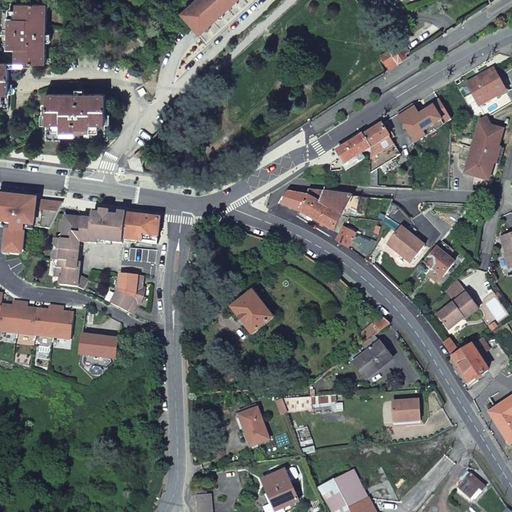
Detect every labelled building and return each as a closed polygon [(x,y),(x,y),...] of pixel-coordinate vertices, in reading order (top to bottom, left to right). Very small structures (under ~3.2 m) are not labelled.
[(197,0),(181,15),(209,45),(257,0),(197,0)] [(9,63),(16,63),(47,63),(47,4),(1,4),(0,49),(0,63),(9,63)] [(388,50),(397,65),(406,58),(404,54),(408,51),(401,41),(388,49),(388,50)] [(378,57),(388,71),(397,65),(388,50),(378,57)] [(9,63),(0,63),(0,62),(0,108),(8,109),(9,63)] [(493,69),(467,84),(480,106),(506,91),(493,69)] [(143,88),(138,91),(141,96),(146,93),(143,88)] [(105,94),(52,93),(47,93),(46,105),(41,105),(41,116),(47,116),(46,140),(105,140),(105,139),(105,94)] [(443,124),(451,119),(440,100),(432,105),(433,108),(415,119),(423,131),(441,121),(443,124)] [(472,148),(496,155),(504,130),(479,122),(472,148)] [(372,148),(390,137),(382,124),(364,135),(372,148)] [(345,164),(372,148),(364,135),(337,151),(345,164)] [(372,148),(371,172),(401,155),(390,137),(372,148)] [(413,145),(413,164),(420,164),(421,146),(413,145)] [(464,174),(489,181),(496,155),(472,148),(464,174)] [(141,149),(136,153),(140,157),(145,153),(141,149)] [(299,211),(321,223),(330,206),(322,202),(325,192),(309,190),(307,196),(299,211)] [(280,204),(299,211),(307,196),(287,192),(280,204)] [(322,202),(330,206),(343,214),(347,206),(352,196),(325,192),(322,202)] [(0,223),(13,225),(13,232),(8,232),(6,254),(19,256),(24,252),(26,234),(25,234),(26,227),(48,229),(61,203),(50,202),(18,198),(0,195),(0,223)] [(352,196),(347,206),(357,211),(361,197),(352,196)] [(330,206),(321,223),(334,231),(343,214),(330,206)] [(125,244),(129,214),(119,213),(119,217),(110,217),(109,215),(108,214),(107,212),(106,212),(104,212),(102,213),(101,214),(100,216),(93,215),(93,221),(65,218),(62,241),(55,240),(54,247),(58,250),(54,253),(53,261),(59,261),(58,267),(55,267),(54,277),(60,278),(60,284),(80,287),(85,290),(91,280),(81,275),(75,274),(75,269),(79,270),(82,242),(99,244),(100,241),(125,244)] [(159,244),(162,219),(129,214),(125,244),(125,247),(133,248),(133,241),(159,244)] [(398,251),(396,253),(411,265),(426,246),(402,226),(388,243),(398,251)] [(344,227),(336,239),(348,246),(349,247),(359,233),(344,227)] [(511,236),(503,240),(511,268),(511,267),(511,236)] [(387,245),(396,253),(398,251),(388,243),(387,245)] [(437,247),(423,263),(432,270),(434,269),(443,277),(455,263),(437,247)] [(112,303),(133,314),(136,306),(133,305),(135,302),(140,305),(145,297),(146,288),(141,288),(142,285),(144,285),(145,276),(122,274),(120,289),(112,303)] [(448,291),(451,295),(463,286),(459,281),(448,291)] [(480,309),(468,293),(463,286),(451,295),(456,301),(438,315),(449,329),(464,318),(465,320),(480,309)] [(253,334),(275,318),(260,299),(262,297),(256,289),(232,308),(253,334)] [(18,334),(22,303),(14,303),(14,308),(13,311),(11,311),(8,308),(3,307),(2,321),(1,332),(18,334)] [(29,304),(22,303),(18,334),(36,336),(39,311),(34,310),(31,313),(28,312),(29,310),(29,304)] [(44,312),(39,311),(36,336),(55,338),(58,307),(50,306),(50,312),(49,315),(47,314),(44,312)] [(67,317),(64,316),(64,314),(65,308),(58,307),(55,338),(73,340),(75,315),(70,314),(67,317)] [(366,343),(391,324),(383,317),(372,325),(368,321),(356,330),(366,343)] [(81,355),(119,359),(120,339),(83,334),(81,351),(81,355)] [(442,340),(453,357),(460,353),(449,337),(442,340)] [(473,345),(480,356),(491,349),(484,338),(473,345)] [(384,352),(386,351),(380,343),(354,362),(365,377),(381,364),(383,366),(390,361),(384,352)] [(460,353),(453,357),(470,382),(489,370),(480,356),(473,345),(460,353)] [(392,359),(386,351),(384,352),(390,361),(392,359)] [(381,364),(365,377),(367,379),(383,366),(381,364)] [(337,402),(336,395),(311,396),(312,404),(336,402),(337,402)] [(311,396),(284,398),(288,410),(312,409),(312,404),(311,396)] [(277,401),(280,410),(287,408),(283,399),(277,401)] [(394,421),(420,418),(418,399),(392,401),(394,421)] [(258,407),(240,413),(246,429),(245,429),(251,447),(270,440),(258,407)] [(320,486),(333,511),(351,511),(349,507),(369,497),(354,469),(320,486)] [(485,487),(466,469),(459,478),(463,481),(458,487),(473,500),(485,487)] [(286,470),(263,480),(273,503),(276,511),(284,508),(299,501),(286,470)] [(197,487),(198,495),(206,494),(205,487),(197,487)] [(198,495),(199,511),(212,511),(211,494),(206,494),(198,495)] [(376,511),(369,497),(349,507),(351,511),(376,511)] [(276,511),(273,503),(264,507),(265,511),(285,511),(284,508),(276,511)]
